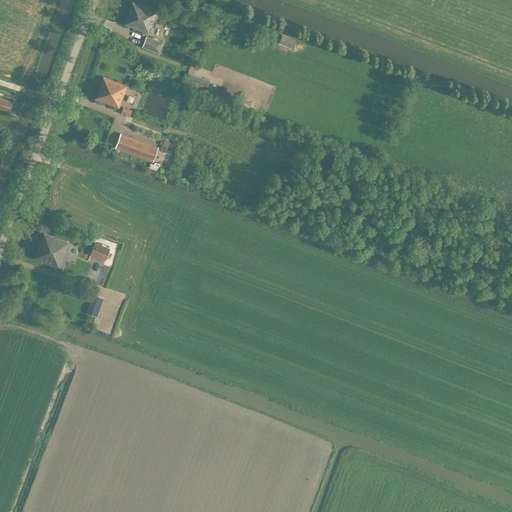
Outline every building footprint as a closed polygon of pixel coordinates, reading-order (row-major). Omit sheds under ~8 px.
[(133,3),(125,25),(149,34),(157,12),(133,3)] [(294,50),(298,40),(283,34),(279,44),(294,50)] [(147,38),(142,47),(159,53),(162,44),(147,38)] [(269,105),(276,86),(233,69),(229,79),(235,81),(231,90),(269,105)] [(188,72),(184,83),(205,92),(209,80),(188,72)] [(104,78),(96,99),(119,108),(127,86),(104,78)] [(0,108),(8,111),(12,102),(0,97),(0,108)] [(120,133),(115,148),(153,162),(158,147),(120,133)] [(44,234),(34,258),(59,268),(69,244),(44,234)] [(94,243),(90,255),(106,261),(110,249),(94,243)] [(103,298),(93,294),(86,313),(97,317),(103,298)]
